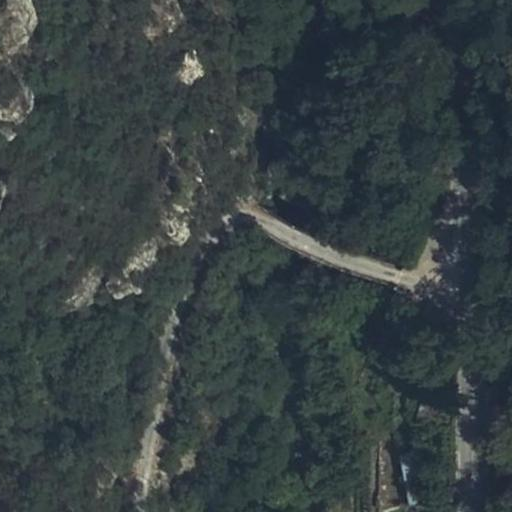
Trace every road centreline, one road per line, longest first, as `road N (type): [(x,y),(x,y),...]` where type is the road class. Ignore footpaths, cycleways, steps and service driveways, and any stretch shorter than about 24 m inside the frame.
road 1 (track): [(462,280),(405,269),(275,218),(241,215),(193,250),(146,511)]
road 2 (secondary): [(465,511),(469,81),(461,0)]
